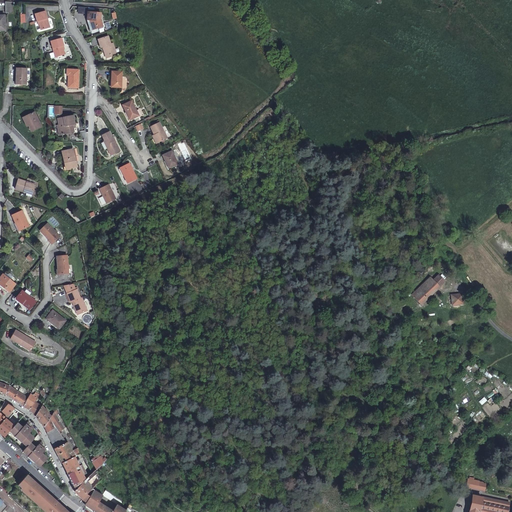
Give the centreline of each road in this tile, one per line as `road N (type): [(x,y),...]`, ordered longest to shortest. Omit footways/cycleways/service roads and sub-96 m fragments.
road 1 (track): [(511,118),(336,157),(307,145),(275,102)]
road 2 (residential): [(0,123),(74,192),(88,171),(91,84)]
road 3 (residential): [(71,506),(38,426),(0,396)]
